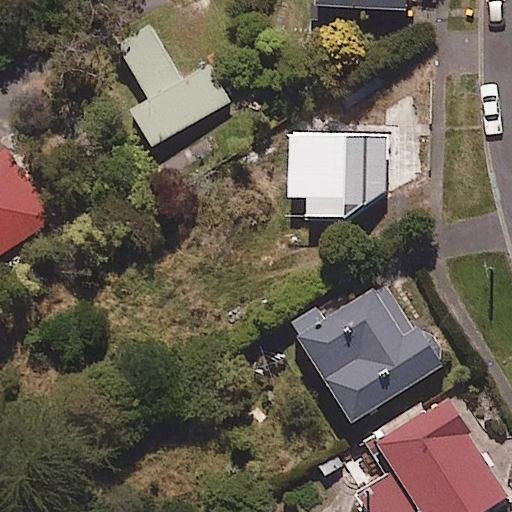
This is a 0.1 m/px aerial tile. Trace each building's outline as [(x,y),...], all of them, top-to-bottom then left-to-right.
[(178,76),(143,15),(109,35),(143,93),(122,105),(145,145),(228,98),(205,60),(178,76)] [(392,132),(284,127),(281,191),(302,192),(300,213),(342,215),(389,186),(392,132)] [(0,149),(0,249),(48,219),(3,148),(0,149)] [(439,363),(383,275),(320,315),(309,299),(279,318),(346,422),(439,363)] [(477,511),(508,494),(445,390),(361,441),(379,472),(355,487),(370,511),(477,511)]
